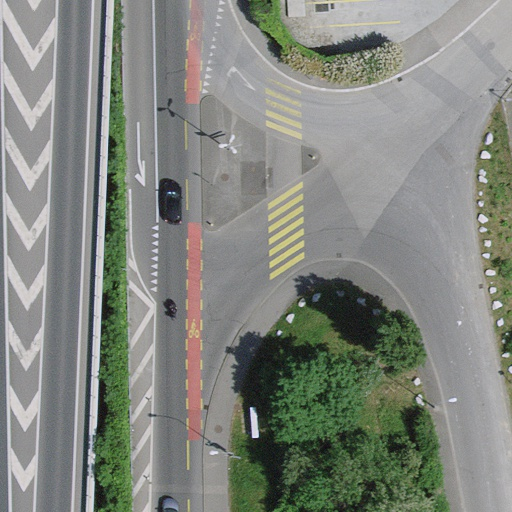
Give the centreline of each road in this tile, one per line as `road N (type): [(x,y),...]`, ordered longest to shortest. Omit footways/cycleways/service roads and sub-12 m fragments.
road 1 (motorway): [(55,511),(82,0)]
road 2 (primary): [(176,511),(165,0)]
